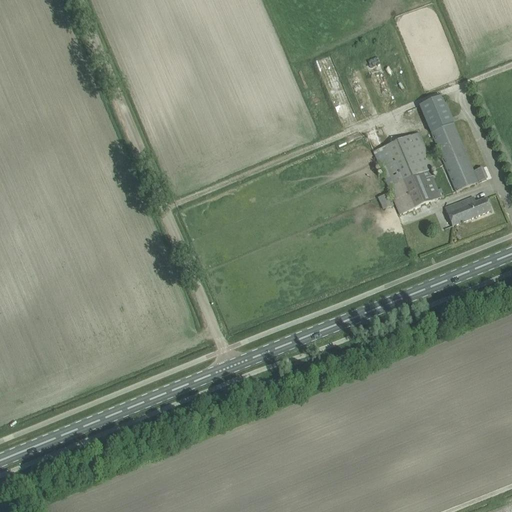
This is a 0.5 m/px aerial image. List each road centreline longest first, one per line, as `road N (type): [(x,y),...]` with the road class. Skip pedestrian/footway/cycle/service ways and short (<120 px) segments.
road 1 (primary): [(0,461),(511,253)]
road 2 (track): [(232,366),(73,0)]
road 3 (track): [(511,65),(160,207)]
